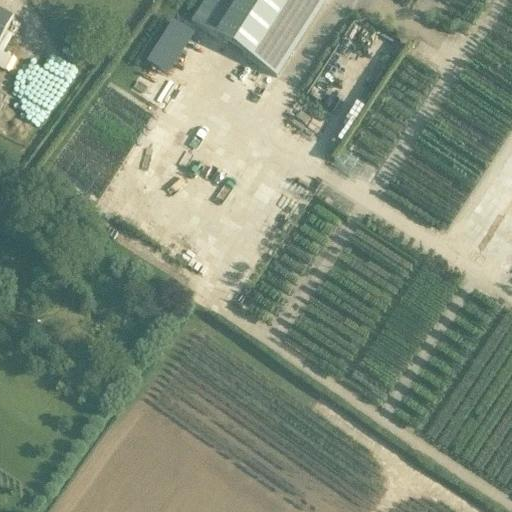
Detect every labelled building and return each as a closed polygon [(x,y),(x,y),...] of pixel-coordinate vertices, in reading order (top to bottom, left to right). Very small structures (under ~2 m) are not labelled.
[(327,0),(206,0),(191,25),(276,80),(327,0)] [(4,52),(23,18),(0,5),(0,66),(9,72),(16,59),(4,52)] [(163,93),(160,99),(173,105),(181,89),(151,75),(147,85),(163,93)] [(20,208),(3,197),(0,202),(0,219),(8,225),(20,208)] [(59,245),(47,237),(37,252),(49,260),(59,245)]
